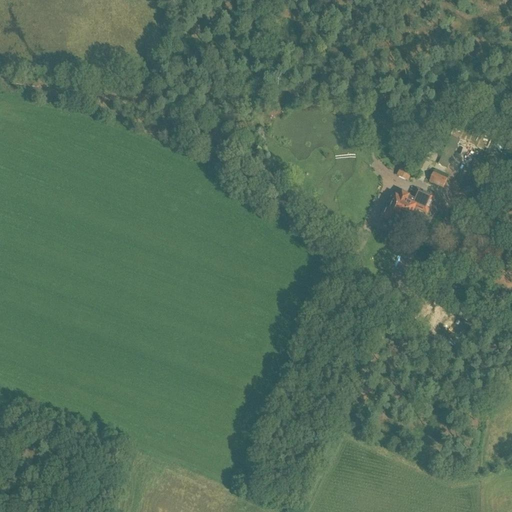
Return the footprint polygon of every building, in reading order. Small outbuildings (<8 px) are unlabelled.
[(447,168),(460,139),(465,130),(456,125),(451,135),(438,164),(447,168)] [(415,163),(417,156),(403,152),(401,158),(415,163)] [(413,185),(417,175),(410,173),(406,182),(413,185)] [(443,189),(447,180),(433,173),(429,183),(443,189)] [(427,215),(435,197),(435,196),(417,189),(412,200),(409,199),(410,197),(401,193),(399,198),(391,195),(380,218),(385,221),(396,225),(398,221),(408,225),(415,210),(427,215)]
